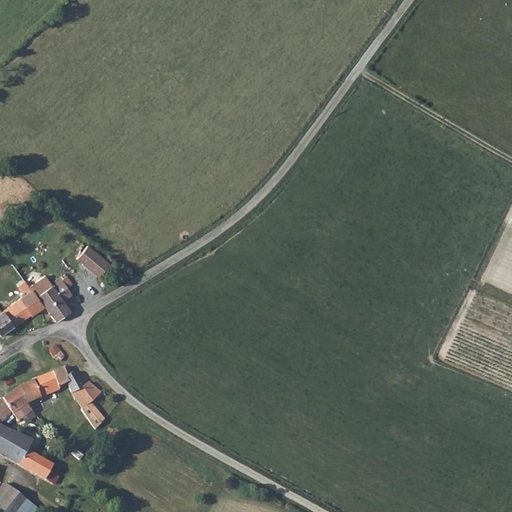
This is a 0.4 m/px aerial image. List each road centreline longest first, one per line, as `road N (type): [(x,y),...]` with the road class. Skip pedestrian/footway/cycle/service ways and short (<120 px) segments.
road 1 (unclassified): [(410,0),(251,207),(61,328)]
road 2 (unclassified): [(61,328),(141,408),(323,511)]
road 3 (track): [(358,70),(511,165)]
